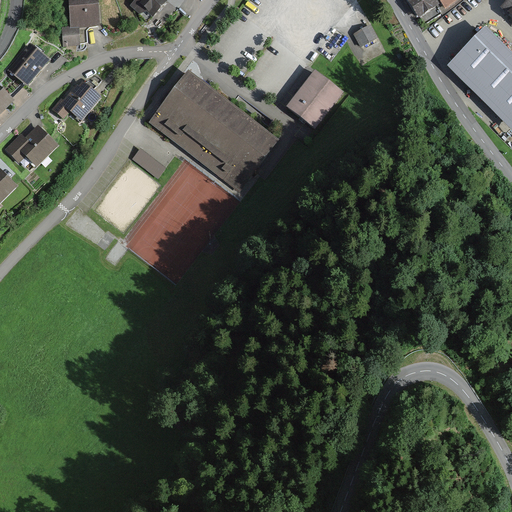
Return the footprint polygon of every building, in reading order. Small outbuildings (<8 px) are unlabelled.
[(102,0),(75,0),(78,28),(68,29),(69,46),(86,45),(85,29),(104,28),(102,0)] [(172,4),(168,0),(142,0),(135,8),(153,25),(172,4)] [(432,0),(408,0),(419,18),(437,7),(432,0)] [(372,28),(357,35),(363,49),(379,42),(372,28)] [(511,61),(486,35),(452,69),(511,128),(511,61)] [(59,62),(40,45),(17,71),(36,88),(59,62)] [(432,87),(422,69),(412,74),(422,92),(432,87)] [(281,142),(194,73),(152,125),(240,194),(281,142)] [(345,94),(319,74),(290,110),(316,131),(345,94)] [(65,98),(55,110),(67,121),(76,110),(86,119),(105,98),(88,82),(70,102),(65,98)] [(0,90),(0,113),(11,103),(0,90)] [(25,136),(9,152),(23,164),(32,155),(44,166),(63,145),(41,125),(28,139),(25,136)] [(167,169),(142,150),(134,160),(159,180),(167,169)] [(0,204),(4,207),(23,186),(3,168),(0,171),(0,204)]
